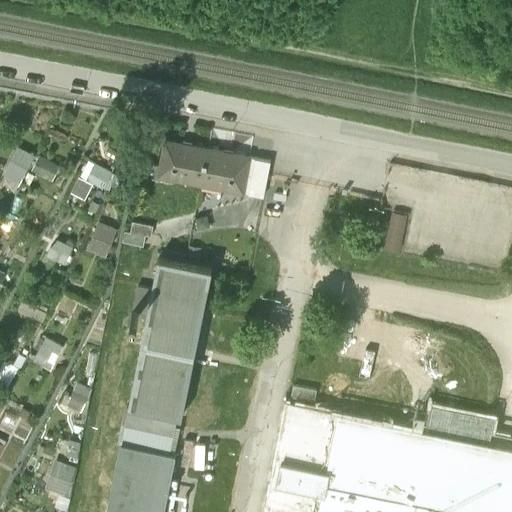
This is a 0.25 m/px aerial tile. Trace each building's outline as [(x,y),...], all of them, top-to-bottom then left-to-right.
[(208,147),(166,139),(161,165),(159,176),(200,184),(208,147)] [(26,179),(40,150),(20,141),(7,170),(26,179)] [(250,155),(208,147),(200,184),(243,192),(250,155)] [(56,177),(63,161),(41,150),(34,166),(56,177)] [(270,160),(255,157),(248,192),(263,195),(270,160)] [(161,165),(142,161),(140,174),(159,177),(159,176),(161,165)] [(303,169),(278,164),(273,190),(298,195),(303,169)] [(409,247),(410,208),(394,208),(392,247),(409,247)] [(99,217),(93,245),(112,249),(119,222),(99,217)] [(154,225),(134,221),(132,232),(127,231),(124,242),(144,246),(146,234),(152,235),(154,225)] [(54,247),(70,256),(77,244),(60,235),(54,247)] [(152,288),(138,285),(132,314),(144,316),(126,405),(127,405),(120,441),(119,440),(104,511),(162,511),(174,453),(169,452),(177,415),(182,416),(211,268),(158,258),(152,288)] [(54,367),(68,342),(50,332),(37,357),(54,367)] [(290,383),(286,401),(311,406),(314,389),(290,383)] [(311,406),(286,401),(264,511),(511,511),(511,445),(427,429),(311,406)] [(432,404),(427,429),(511,445),(511,434),(491,431),(494,416),(432,404)] [(0,435),(0,460),(9,439),(0,435)] [(57,456),(49,484),(73,490),(80,462),(57,456)]
